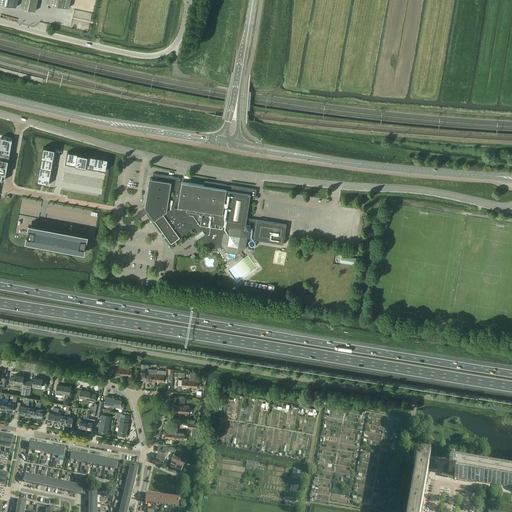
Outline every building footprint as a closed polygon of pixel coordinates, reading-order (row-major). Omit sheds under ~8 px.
[(22,0),(20,8),(35,11),(37,0),(22,0)] [(0,178),(4,180),(9,154),(10,149),(12,139),(0,137),(0,178)] [(55,149),(43,147),(37,182),(45,184),(49,185),(55,149)] [(108,159),(68,151),(66,163),(106,171),(108,159)] [(146,207),(142,209),(145,213),(149,211),(154,219),(163,232),(164,234),(166,236),(167,238),(171,243),(194,226),(195,227),(199,233),(197,234),(196,235),(197,237),(198,238),(201,236),(208,245),(224,248),(227,252),(228,252),(236,253),(237,254),(246,248),(246,243),(247,239),(247,238),(283,244),(285,235),(287,225),(253,219),(247,218),(250,201),(250,198),(257,199),(257,197),(255,196),(256,190),(256,189),(254,189),(205,181),(204,185),(182,181),(178,206),(183,207),(182,210),(174,208),(179,181),(179,178),(153,173),(152,178),(150,178),(145,204),(146,204),(146,207)] [(26,236),(25,242),(85,253),(86,247),(85,247),(86,240),(87,240),(88,235),(29,224),(28,229),(29,229),(27,236),(26,236)] [(341,256),(340,262),(354,265),(355,258),(341,256)] [(114,369),(114,373),(116,373),(116,375),(117,375),(117,376),(120,376),(120,375),(123,376),(124,367),(124,363),(117,363),(116,367),(116,369),(114,369)] [(124,367),(123,376),(131,376),(132,368),(124,367)] [(147,374),(146,378),(148,379),(148,381),(149,381),(149,382),(152,382),(152,381),(156,381),(156,369),(149,369),(148,372),(148,374),(147,374)] [(156,370),(156,381),(163,382),(164,374),(165,374),(166,370),(156,370)] [(190,379),(189,387),(192,387),(192,389),(196,389),(196,388),(197,388),(197,387),(200,387),(200,380),(195,379),(196,372),(190,372),(190,374),(190,378),(190,379)] [(10,377),(10,382),(13,383),(13,382),(22,384),(24,376),(15,375),(14,377),(10,377)] [(34,378),(32,385),(33,386),(33,387),(37,387),(37,386),(42,387),(42,385),(46,385),(46,380),(42,379),(43,379),(34,378)] [(181,387),(189,387),(190,379),(182,378),(181,387)] [(56,392),(56,394),(62,395),(63,394),(69,395),(71,387),(57,385),(56,392)] [(81,390),(79,398),(82,399),(82,401),(86,402),(88,402),(88,400),(95,401),(96,394),(90,393),(90,392),(81,390)] [(8,402),(6,411),(12,412),(13,409),(15,409),(16,401),(17,396),(13,396),(12,401),(11,403),(8,402)] [(115,399),(115,398),(106,396),(104,405),(123,408),(124,404),(121,403),(122,400),(115,399)] [(24,414),(26,406),(20,405),(20,402),(18,402),(16,410),(19,410),(18,413),(24,414)] [(38,405),(36,416),(42,417),(43,415),(45,415),(46,409),(44,408),(43,409),(40,409),(41,406),(40,406),(38,405)] [(173,412),(181,413),(182,405),(174,405),(173,412)] [(190,406),(182,405),(181,413),(189,414),(190,406)] [(48,420),(54,422),(55,414),(50,413),(50,412),(47,411),(46,417),(48,418),(48,420)] [(111,416),(102,414),(99,431),(107,432),(111,416)] [(67,416),(65,424),(72,425),(72,423),(75,423),(76,417),(73,416),(73,417),(67,416)] [(78,418),(77,423),(79,423),(78,427),(85,428),(86,420),(87,418),(85,417),(84,417),(83,420),(80,419),(80,418),(78,418)] [(126,428),(128,420),(120,418),(117,434),(126,436),(127,429),(126,428)] [(92,421),(86,420),(85,428),(91,429),(92,426),(94,427),(95,419),(92,419),(92,421)] [(174,427),(173,439),(185,440),(185,432),(176,431),(176,430),(177,430),(178,425),(174,425),(174,427)] [(164,432),(163,436),(165,436),(165,438),(167,438),(167,439),(169,440),(169,438),(173,439),(174,427),(166,426),(166,430),(166,432),(164,432)] [(6,436),(5,448),(10,449),(9,453),(13,453),(14,447),(11,446),(11,444),(12,444),(12,441),(11,441),(12,437),(6,436)] [(167,458),(159,454),(156,461),(159,462),(158,463),(160,463),(164,464),(167,458)] [(173,457),(169,465),(171,466),(170,468),(175,470),(179,462),(180,460),(173,457)] [(421,511),(428,470),(429,470),(429,471),(436,471),(436,466),(436,461),(435,461),(430,461),(430,460),(421,459),(417,458),(417,462),(416,465),(414,476),(407,511),(421,511)] [(179,462),(175,470),(181,473),(185,464),(179,462)] [(442,471),(443,471),(444,471),(443,476),(453,478),(454,478),(455,478),(511,488),(511,474),(457,465),(450,464),(449,465),(446,466),(445,466),(444,467),(444,468),(443,469),(443,471),(442,471)] [(133,468),(130,467),(129,473),(137,475),(139,466),(134,465),(133,468)] [(293,471),(292,479),(301,480),(302,472),(293,471)] [(286,492),(285,498),(297,500),(300,482),(291,481),(289,492),(286,492)] [(77,486),(76,493),(84,495),(86,490),(83,490),(83,487),(77,486)] [(147,494),(145,503),(148,503),(148,505),(151,505),(152,504),(154,504),(155,495),(147,494)] [(155,495),(154,504),(156,504),(156,506),(159,506),(159,505),(162,505),(163,496),(155,495)] [(163,496),(162,505),(164,506),(164,507),(168,508),(168,506),(170,506),(171,497),(163,496)] [(171,497),(170,506),(178,508),(179,499),(171,497)]
